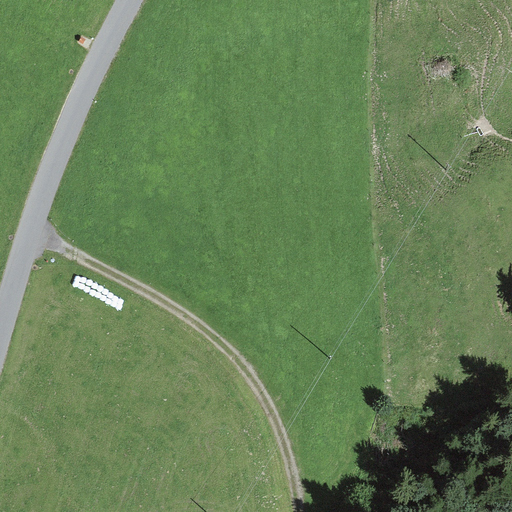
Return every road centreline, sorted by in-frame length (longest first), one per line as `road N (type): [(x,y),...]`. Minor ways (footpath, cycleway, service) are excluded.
road 1 (track): [(27,233),(149,292),(223,345),(276,422),(298,511)]
road 2 (unclassified): [(132,0),(89,75),(27,233),(0,330)]
